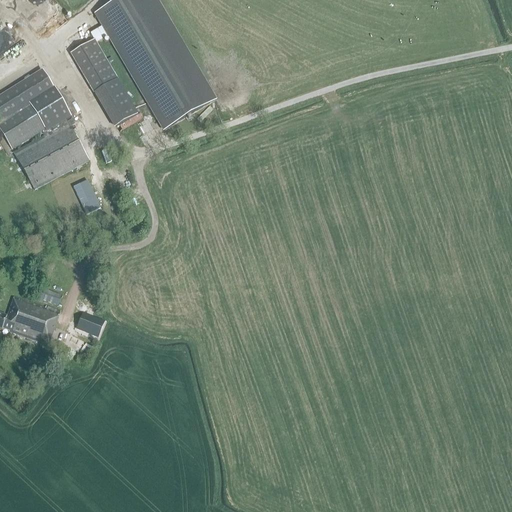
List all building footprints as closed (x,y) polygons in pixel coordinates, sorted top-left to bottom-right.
[(157,0),(118,0),(93,15),(162,133),(217,101),(157,0)] [(117,80),(94,41),(72,53),(96,93),(117,80)] [(0,74),(9,66),(4,60),(0,63),(0,74)] [(0,95),(0,131),(12,151),(41,133),(44,138),(13,155),(34,191),(89,162),(68,125),(65,121),(70,118),(56,93),(53,88),(42,70),(0,95)] [(39,288),(36,299),(57,306),(60,296),(39,288)] [(48,346),(60,313),(43,307),(43,308),(13,299),(8,318),(6,318),(6,317),(0,315),(0,328),(3,330),(3,331),(48,346)] [(104,323),(83,315),(77,330),(98,338),(104,323)]
